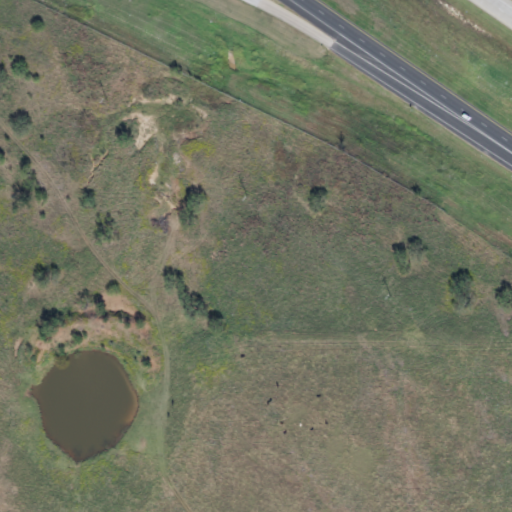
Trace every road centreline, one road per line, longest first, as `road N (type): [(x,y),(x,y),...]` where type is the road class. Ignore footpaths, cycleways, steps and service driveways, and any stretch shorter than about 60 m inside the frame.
road 1 (trunk): [(254,0),(511,148)]
road 2 (trunk): [(313,0),(511,138)]
